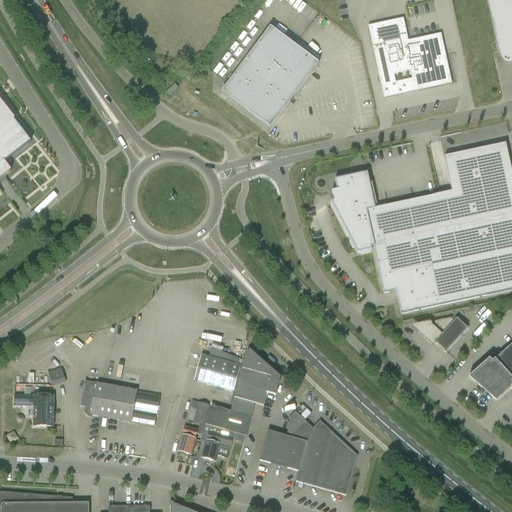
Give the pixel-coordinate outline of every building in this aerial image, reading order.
[(511,0),(486,0),(498,52),(506,50),(507,54),(510,56),(511,56),(511,0)] [(366,19),(383,87),(399,84),(397,75),(413,72),(416,81),(407,82),(409,93),(418,92),(419,94),(445,88),(432,28),(407,33),(408,37),(399,39),(395,23),(399,22),(396,12),(366,19)] [(319,64),(270,27),(222,92),(270,129),(319,64)] [(0,161),(7,156),(29,139),(31,137),(0,97),(0,161)] [(335,200),(330,202),(357,254),(374,251),(383,294),(395,292),(400,315),(511,291),(511,234),(496,159),(508,157),(505,145),(444,158),(451,193),(375,210),(367,174),(334,181),(337,193),(334,194),(335,200)] [(451,319),(438,321),(425,339),(433,346),(435,344),(445,353),(467,330),(456,320),(454,322),(451,319)] [(432,325),(431,323),(418,326),(419,330),(418,332),(425,339),(438,321),(434,322),(432,325)] [(511,345),(476,378),(475,380),(475,382),(475,384),(496,401),(510,389),(511,390),(511,389),(511,345)] [(201,356),(194,382),(233,393),(240,367),(242,360),(216,350),(211,348),(208,358),(201,356)] [(211,406),(205,425),(219,429),(246,437),(252,417),(256,403),(263,405),(267,393),(275,396),(280,378),(249,351),(246,354),(242,369),(234,398),(230,411),(230,412),(211,406)] [(53,386),(65,382),(61,371),(49,375),(53,386)] [(160,397),(136,392),(85,382),(80,407),(85,408),(84,413),(85,416),(91,417),(91,416),(130,423),(131,422),(154,427),(160,397)] [(54,396),(33,396),(14,395),(14,407),(33,407),(33,427),(53,427),(54,396)] [(204,427),(210,406),(199,403),(193,424),(204,427)] [(296,412),(304,420),(311,413),(303,405),(296,412)] [(290,419),(285,435),(267,430),(259,460),(297,470),(294,480),(346,495),(356,456),(319,420),(312,428),(294,411),(288,418),(290,419)] [(217,434),(219,429),(205,425),(205,428),(201,440),(206,441),(206,442),(201,458),(215,462),(219,446),(230,449),(233,438),(217,434)] [(191,456),(195,440),(181,437),(177,452),(191,456)] [(0,511),(88,511),(88,504),(73,504),(73,498),(1,493),(1,492),(0,492),(0,511)] [(190,511),(174,505),(173,504),(171,503),(169,504),(169,506),(170,507),(170,511),(190,511)]
